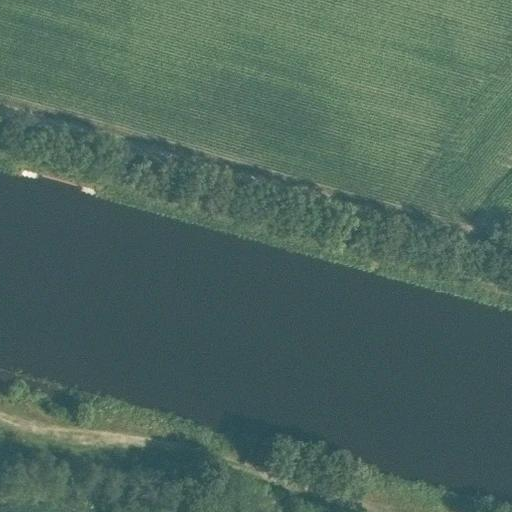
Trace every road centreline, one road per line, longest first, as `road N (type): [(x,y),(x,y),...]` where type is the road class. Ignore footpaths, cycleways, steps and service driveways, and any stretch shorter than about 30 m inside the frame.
road 1 (track): [(511,256),(0,115)]
road 2 (track): [(0,420),(372,511)]
